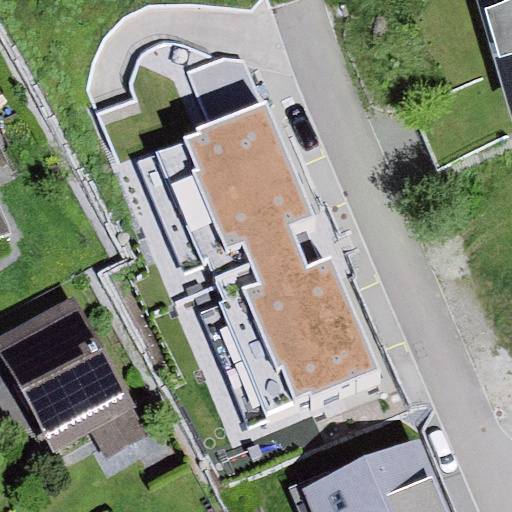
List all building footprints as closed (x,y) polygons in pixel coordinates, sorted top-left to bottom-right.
[(511,0),(490,0),(511,73),(511,0)] [(97,127),(230,452),(378,396),(242,63),(221,62),(168,49),(140,64),(131,95),(138,110),(97,127)] [(0,253),(8,250),(0,233),(0,253)] [(75,313),(0,357),(0,373),(54,465),(94,441),(110,467),(152,443),(75,313)] [(430,511),(403,456),(288,508),(289,511),(430,511)]
